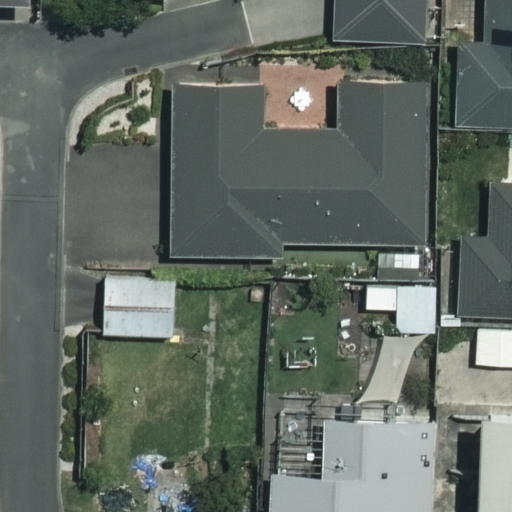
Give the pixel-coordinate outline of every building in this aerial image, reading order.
[(17,0),(0,0),(0,9),(17,9),(17,0)] [(417,39),(417,0),(327,0),(326,37),(417,39)] [(511,0),(481,0),(482,40),(451,40),(452,124),(511,123),(511,0)] [(252,79),(164,80),(165,252),(275,252),(275,240),(420,239),(419,74),(334,75),(334,127),(253,127),(252,79)] [(511,183),(497,183),(495,238),(457,237),(454,311),(511,313),(511,183)] [(173,277),(100,278),(101,332),(174,331),(173,277)] [(430,282),(361,284),(361,310),(392,309),(392,329),(431,328),(430,282)] [(511,511),(511,410),(470,409),(466,511),(511,511)] [(425,511),(429,419),(320,415),(319,472),(265,471),(263,511),(425,511)]
